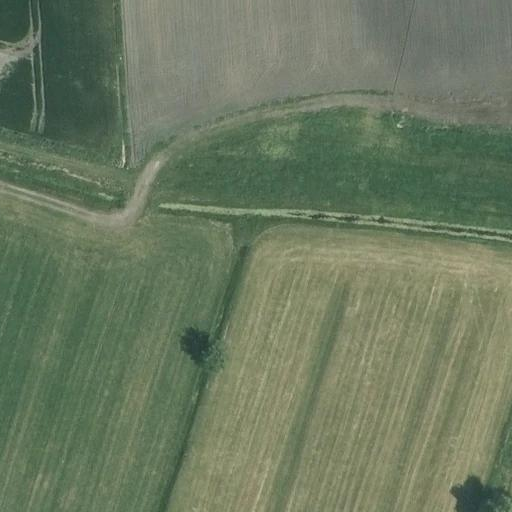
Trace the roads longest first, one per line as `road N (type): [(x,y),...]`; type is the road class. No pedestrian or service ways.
road 1 (track): [(511,119),(323,109),(253,120),(186,139),(142,193)]
road 2 (track): [(142,193),(125,218),(104,222),(0,187)]
